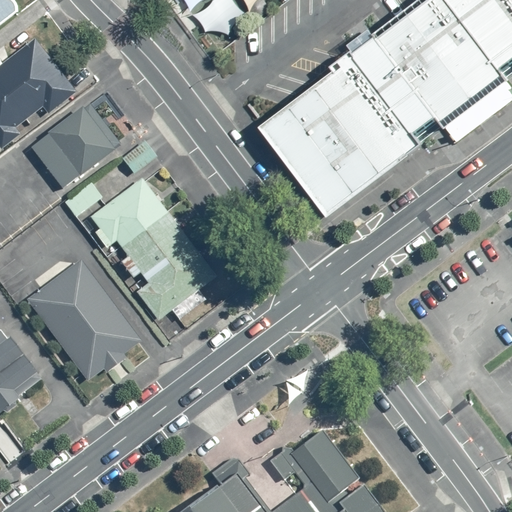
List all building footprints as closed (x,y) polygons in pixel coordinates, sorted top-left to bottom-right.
[(0,0),(0,24),(15,13),(4,0),(0,0)] [(199,0),(178,0),(185,10),(199,0)] [(511,0),(411,0),(247,119),(317,214),(409,148),(397,131),(508,50),(511,55),(511,0)] [(75,93),(32,38),(0,63),(0,149),(21,134),(16,128),(42,108),(47,115),(75,93)] [(28,149),(60,190),(112,150),(80,108),(28,149)] [(155,158),(141,141),(120,158),(134,175),(155,158)] [(193,269),(124,175),(73,212),(142,306),(193,269)] [(119,339),(57,254),(5,292),(68,376),(119,339)] [(0,413),(19,400),(13,391),(36,374),(8,336),(0,342),(0,413)] [(220,466),(160,511),(378,511),(403,494),(339,411),(279,457),(292,474),(251,506),(220,466)]
